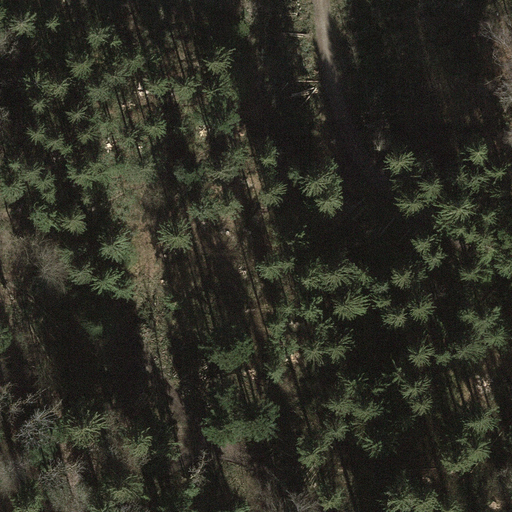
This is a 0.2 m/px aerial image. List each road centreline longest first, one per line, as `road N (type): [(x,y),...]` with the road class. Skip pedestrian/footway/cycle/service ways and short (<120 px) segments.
road 1 (track): [(318,0),(351,142),(376,180),(511,273)]
road 2 (track): [(316,511),(278,472),(137,375)]
